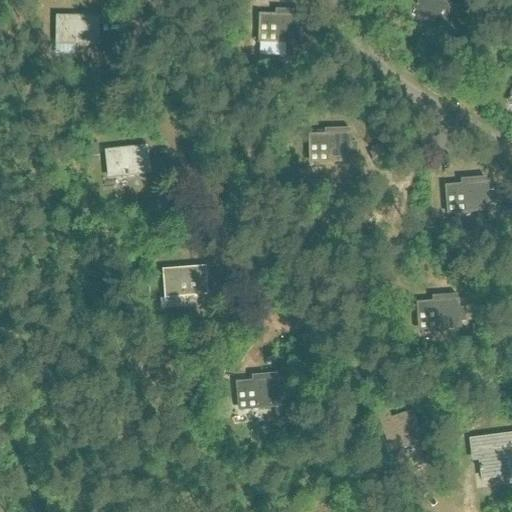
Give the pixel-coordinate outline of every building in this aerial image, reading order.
[(421,0),(413,10),(432,25),(443,10),(450,16),(463,1),(461,0),(421,0)] [(258,45),(302,47),(303,18),(259,17),(258,45)] [(55,47),(99,48),(100,20),(55,19),(55,47)] [(472,106),(491,106),(491,79),(472,79),(472,106)] [(307,138),(308,167),(351,165),(351,159),(357,159),(356,145),(352,145),(351,136),(349,136),(349,132),(324,132),(324,138),(307,138)] [(98,145),(88,146),(89,159),(90,158),(90,164),(99,163),(99,158),(98,145)] [(104,153),(107,181),(151,176),(148,148),(104,153)] [(369,154),(374,165),(387,159),(381,148),(369,154)] [(489,213),(489,208),(494,207),(493,194),(488,194),(487,185),(486,185),(485,180),(460,182),(460,187),(445,188),(447,216),(489,213)] [(153,266),(160,255),(152,250),(145,261),(153,266)] [(162,272),(164,301),(208,298),(206,269),(162,272)] [(415,306),(418,335),(461,331),(460,325),(465,324),(464,311),(459,311),(459,302),(457,302),(456,297),(431,299),(432,305),(415,306)] [(210,381),(220,385),(225,371),(215,368),(210,381)] [(235,385),(237,414),(281,410),(279,381),(235,385)] [(389,455),(399,451),(423,444),(413,413),(390,420),(388,413),(376,417),(389,455)] [(472,463),(479,462),(481,478),(487,477),(511,474),(511,436),(469,441),(472,463)]
